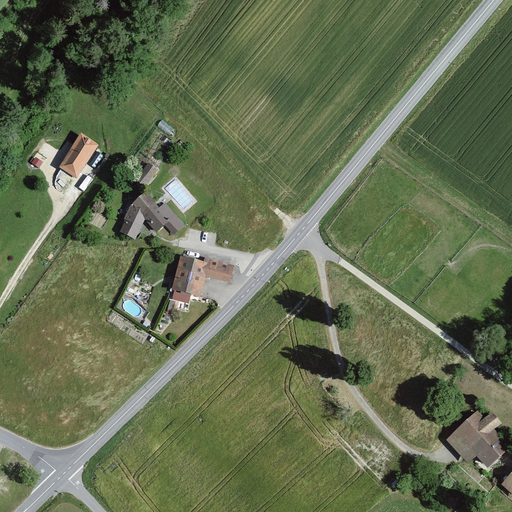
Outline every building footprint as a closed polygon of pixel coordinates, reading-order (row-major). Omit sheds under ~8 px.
[(98,147),(80,136),(59,169),(77,181),(98,147)] [(149,185),(160,167),(148,161),(137,179),(149,185)] [(127,207),(119,232),(132,242),(143,220),(154,233),(165,225),(173,235),(179,221),(165,203),(156,211),(146,196),(127,207)] [(233,266),(181,252),(170,293),(173,297),(172,301),(188,303),(190,298),(198,300),(204,280),(228,285),(233,266)] [(472,411),(442,438),(464,462),(473,454),(485,466),(503,448),(487,431),(498,421),(487,410),(479,418),(472,411)] [(511,467),(499,482),(511,493),(511,467)]
